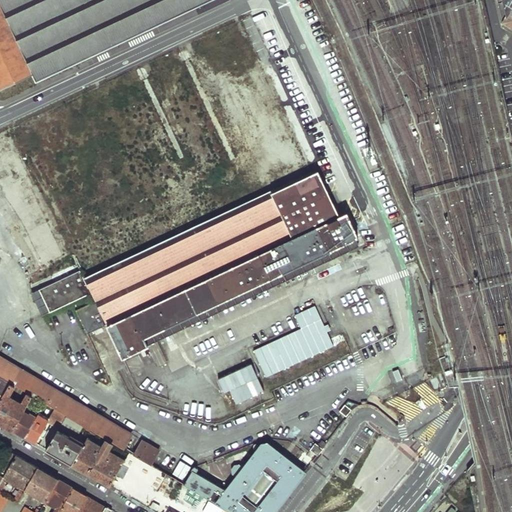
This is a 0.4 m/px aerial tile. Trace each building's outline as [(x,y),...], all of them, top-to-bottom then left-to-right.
[(0,0),(0,89),(33,74),(36,82),(210,0),(0,0)] [(511,0),(497,0),(503,19),(511,24),(511,0)] [(363,244),(348,211),(340,215),(319,170),(312,173),(272,192),(274,195),(293,236),(108,323),(123,356),(363,244)] [(293,236),(274,195),(88,282),(93,292),(97,300),(108,323),(293,236)] [(20,283),(25,281),(20,269),(15,271),(20,283)] [(88,282),(82,269),(37,290),(48,313),(93,292),(88,282)] [(108,323),(97,300),(76,310),(87,333),(108,323)] [(303,327),(256,348),(269,375),(335,345),(316,304),(296,313),(303,327)] [(0,376),(124,449),(133,434),(0,355),(0,376)] [(266,389),(253,361),(219,377),(226,391),(232,389),(238,402),(266,389)] [(398,369),(389,373),(393,384),(403,380),(398,369)] [(0,401),(10,385),(0,379),(0,401)] [(15,388),(10,385),(0,401),(0,423),(1,425),(13,431),(31,398),(26,395),(21,404),(9,398),(15,388)] [(34,399),(31,398),(13,431),(19,434),(25,438),(35,419),(28,415),(32,409),(29,408),(34,399)] [(348,401),(339,411),(347,417),(353,410),(355,408),(358,406),(361,405),(348,401)] [(54,411),(44,405),(42,408),(52,414),(54,411)] [(65,417),(54,411),(52,414),(48,421),(48,422),(59,429),(65,417)] [(48,421),(38,415),(35,419),(25,438),(30,441),(35,444),(48,422),(48,421)] [(84,428),(65,417),(59,429),(57,431),(75,442),(84,428)] [(75,442),(57,431),(46,450),(59,457),(72,465),(83,446),(75,442)] [(96,435),(91,432),(83,446),(72,465),(91,476),(110,487),(114,479),(124,463),(127,457),(128,454),(124,452),(121,458),(123,459),(121,462),(91,444),(92,441),(96,435)] [(332,438),(327,434),(317,445),(323,449),(332,438)] [(141,438),(132,454),(151,465),(160,450),(141,438)] [(102,447),(92,441),(91,444),(121,462),(123,459),(121,458),(109,451),(102,447)] [(112,445),(106,441),(102,447),(109,451),(112,445)] [(221,494),(213,503),(227,511),(274,511),(306,472),(267,442),(260,443),(242,466),(239,464),(234,464),(230,469),(231,474),(234,477),(224,489),(221,494)] [(317,445),(315,443),(309,450),(317,457),(323,449),(317,445)] [(0,482),(15,455),(8,451),(0,464),(0,482)] [(26,462),(15,455),(0,482),(0,492),(5,483),(4,482),(7,479),(25,490),(37,468),(26,462)] [(48,474),(37,468),(25,490),(24,490),(41,500),(37,508),(40,511),(45,502),(58,479),(48,474)] [(191,470),(183,485),(208,500),(214,490),(221,494),(224,489),(191,470)] [(65,484),(58,479),(45,502),(56,509),(54,511),(58,511),(73,488),(65,484)] [(80,492),(73,488),(58,511),(77,511),(87,496),(80,492)] [(23,493),(20,491),(14,500),(17,502),(23,493)] [(0,511),(9,498),(0,492),(0,511)] [(96,502),(87,496),(77,511),(102,511),(105,507),(96,502)]
